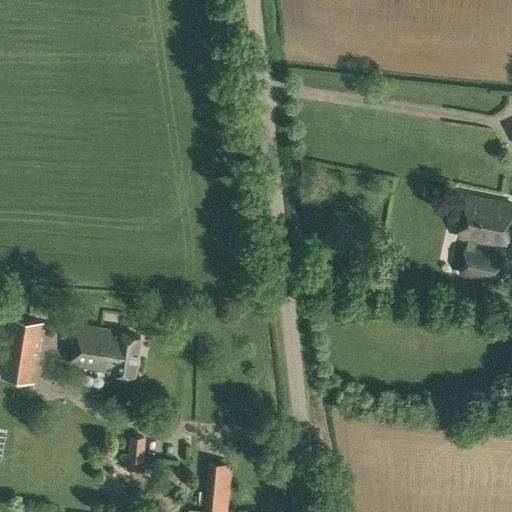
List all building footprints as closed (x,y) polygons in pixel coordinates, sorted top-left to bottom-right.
[(511,203),(465,194),(457,235),(470,237),(468,247),(465,247),(460,271),(497,279),(502,254),(473,248),(475,239),(504,244),(511,205),(511,203)] [(0,375),(0,376),(33,382),(43,321),(9,316),(5,339),(0,375)] [(111,368),(135,372),(141,334),(118,330),(119,328),(78,322),(72,361),(111,368)] [(132,458),(144,459),(146,437),(133,436),(132,458)] [(203,510),(216,511),(225,511),(230,463),(207,461),(203,510)]
